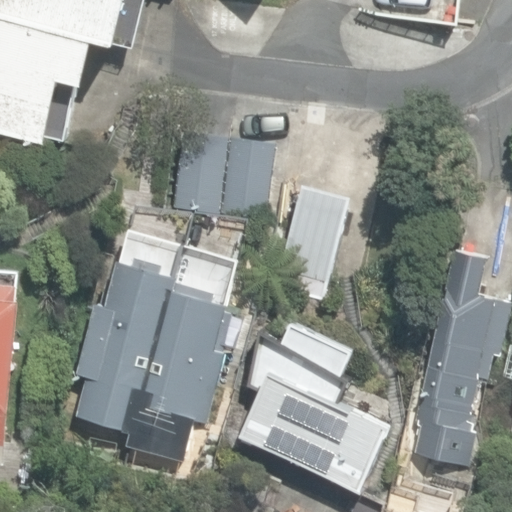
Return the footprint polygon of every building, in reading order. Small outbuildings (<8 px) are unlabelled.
[(0,0),(0,130),(46,142),(61,80),(85,86),(97,36),(115,40),(125,0),(0,0)] [(357,0),(356,12),(443,22),(445,0),(357,0)] [(279,142),(184,128),(172,205),(268,219),(279,142)] [(275,286),(323,300),(353,193),(304,180),(275,286)] [(125,439),(183,456),(195,414),(207,418),(228,347),(214,343),(240,254),(127,221),(106,295),(96,293),(75,366),(91,370),(79,410),(130,425),(125,439)] [(487,249),(452,244),(416,419),(422,421),(416,450),(472,464),(479,427),(474,414),(481,381),(491,383),(496,351),(502,352),(511,307),(511,299),(478,290),(487,249)] [(0,453),(3,454),(21,287),(12,286),(13,273),(0,271),(0,453)] [(241,426),(364,478),(392,410),(338,387),(348,363),(341,359),(352,334),(291,308),(283,326),(266,318),(245,369),(262,376),(241,426)]
